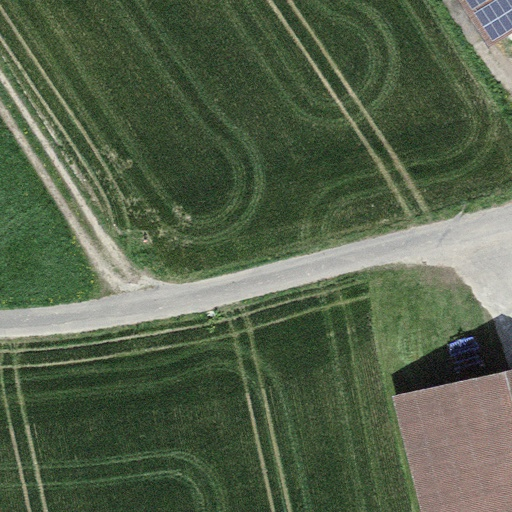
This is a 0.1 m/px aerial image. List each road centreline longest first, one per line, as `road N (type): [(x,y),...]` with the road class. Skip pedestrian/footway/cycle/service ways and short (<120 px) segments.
road 1 (unclassified): [(511,218),(137,308),(0,324)]
road 2 (track): [(137,308),(0,98)]
